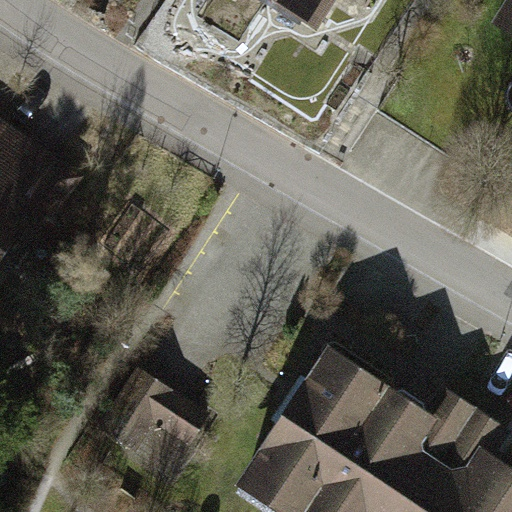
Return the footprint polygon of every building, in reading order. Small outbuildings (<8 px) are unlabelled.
[(361,0),(239,0),(299,38),(323,0),(357,0),(360,2),(361,0)] [(511,0),(498,0),(477,33),(511,56),(511,0)] [(0,318),(96,186),(0,116),(0,318)] [(430,411),(337,353),(247,495),(274,511),(511,511),(511,460),(499,452),(511,431),(511,429),(445,388),(430,411)] [(206,417),(147,379),(109,436),(169,475),(206,417)]
